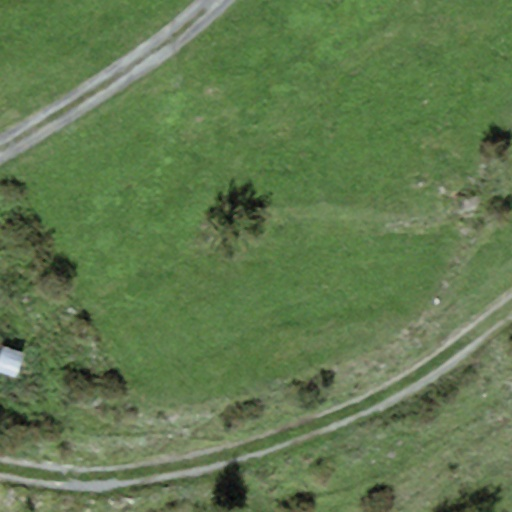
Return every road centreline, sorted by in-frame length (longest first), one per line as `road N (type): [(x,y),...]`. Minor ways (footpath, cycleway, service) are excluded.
road 1 (track): [(0,461),(46,473),(123,467),(260,440),(393,385),(511,303)]
road 2 (track): [(203,0),(0,142)]
